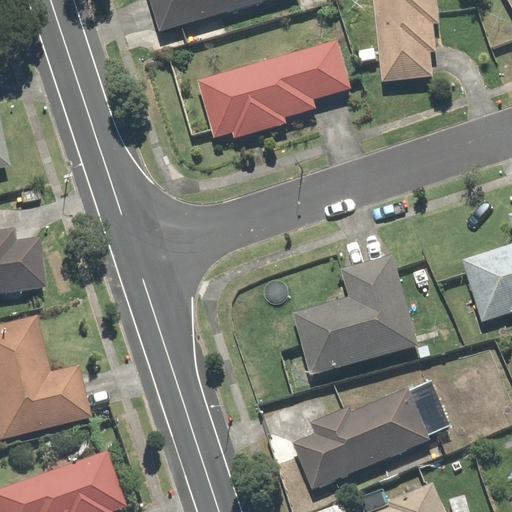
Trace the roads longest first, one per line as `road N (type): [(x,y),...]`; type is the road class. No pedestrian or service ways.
road 1 (residential): [(511,136),(136,250)]
road 2 (residential): [(218,511),(136,250)]
road 3 (residential): [(136,250),(59,0)]
